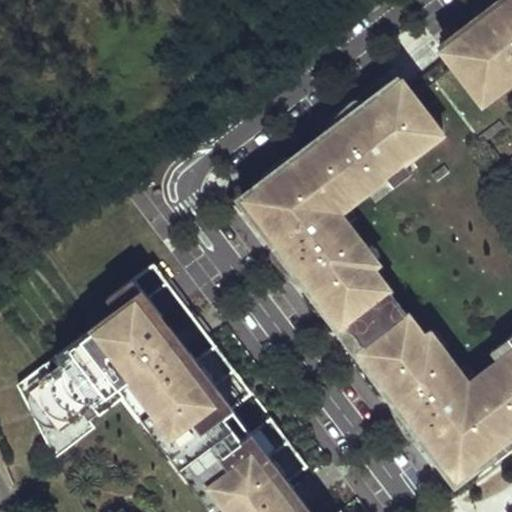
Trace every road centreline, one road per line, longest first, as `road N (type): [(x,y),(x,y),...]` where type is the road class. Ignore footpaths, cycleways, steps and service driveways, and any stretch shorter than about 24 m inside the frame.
road 1 (residential): [(192,206),(420,511)]
road 2 (residential): [(192,206),(191,184),(203,164),(413,0)]
